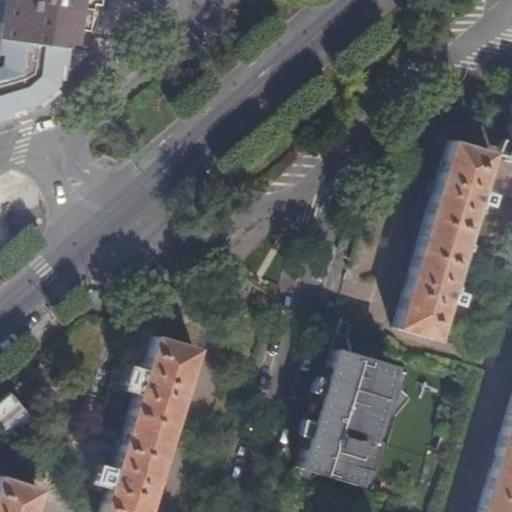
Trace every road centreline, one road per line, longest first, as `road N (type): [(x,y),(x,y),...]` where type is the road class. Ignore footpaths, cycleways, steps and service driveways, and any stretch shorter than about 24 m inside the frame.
road 1 (unclassified): [(330,172),(325,232),(243,511)]
road 2 (primary): [(103,224),(355,0)]
road 3 (unclassified): [(103,224),(139,262),(195,258),(256,208),(294,197),(330,172)]
road 4 (unclassified): [(330,172),(367,125),(465,43)]
road 5 (unclassified): [(184,34),(61,139)]
road 6 (primary): [(0,315),(103,224)]
